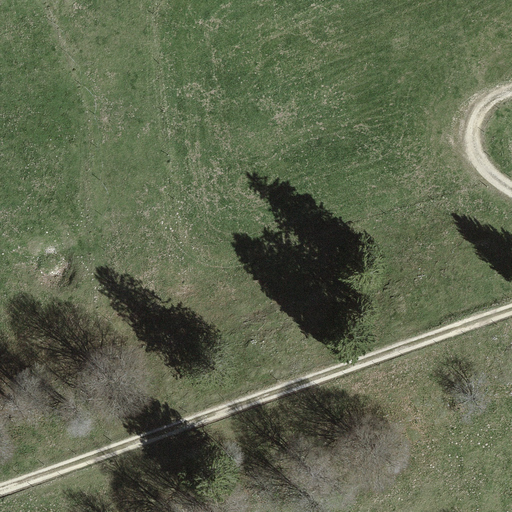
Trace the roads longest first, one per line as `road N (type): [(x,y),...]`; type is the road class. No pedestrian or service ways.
road 1 (track): [(0,490),(511,309)]
road 2 (track): [(511,193),(480,167),(471,132),(486,103),(511,94)]
